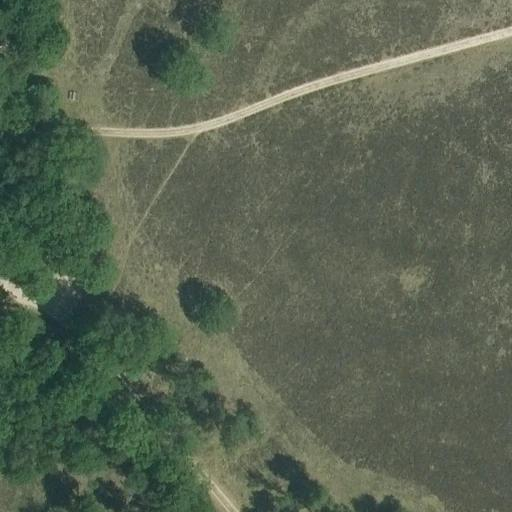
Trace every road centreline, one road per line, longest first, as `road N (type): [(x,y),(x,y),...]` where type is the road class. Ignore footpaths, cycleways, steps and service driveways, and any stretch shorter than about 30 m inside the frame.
road 1 (track): [(511,34),(176,135),(0,130)]
road 2 (track): [(228,511),(61,317)]
